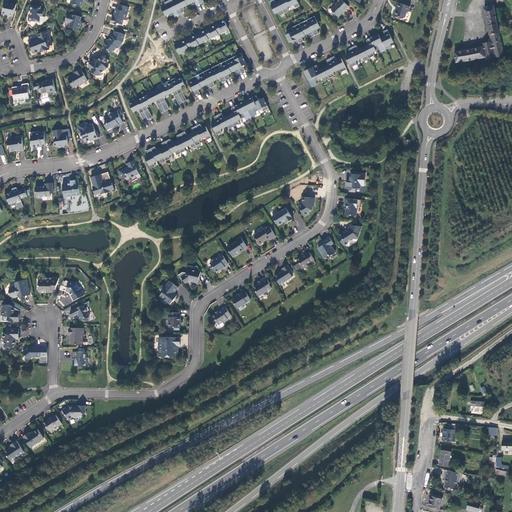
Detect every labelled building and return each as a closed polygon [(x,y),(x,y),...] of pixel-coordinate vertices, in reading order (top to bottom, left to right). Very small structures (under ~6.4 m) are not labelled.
[(166,5),(161,7),(164,15),(166,16),(169,14),(171,16),(174,14),(175,17),(182,13),(181,11),(185,9),(184,7),(191,3),(192,5),(196,4),(197,6),(204,2),(202,0),(169,0),(164,3),(166,5)] [(273,0),(271,0),(269,1),(275,14),(278,12),(280,15),(289,11),(287,8),(294,4),(295,8),(300,6),(296,0),(281,0),(275,3),(273,0)] [(349,7),(342,0),(338,0),(335,4),(335,6),(333,8),(333,12),(339,17),(349,7)] [(16,5),(4,2),(2,13),(7,14),(8,16),(13,17),(14,10),(15,11),(16,5)] [(410,7),(398,3),(397,8),(398,8),(397,10),(396,11),(394,15),(395,16),(401,18),(400,20),(408,22),(411,13),(408,12),(410,7)] [(113,17),(111,23),(117,25),(118,23),(122,25),(124,18),(126,19),(129,8),(120,5),(118,10),(116,9),(114,17),(113,17)] [(41,6),(31,6),(30,21),(40,22),(40,16),(43,16),(43,11),(41,11),(41,6)] [(483,47),(454,52),(456,63),(485,58),(486,60),(504,56),(494,6),(484,8),(491,41),(482,44),(483,47)] [(72,16),(67,15),(65,21),(70,22),(69,28),(79,30),(81,23),(80,23),(82,17),(73,15),(72,16)] [(289,33),(286,35),(290,43),(293,41),(295,46),(304,41),(302,37),(305,36),(305,35),(308,33),(310,38),(319,34),(317,29),(320,27),(315,16),(310,18),(312,22),(309,24),(307,20),(303,22),(304,26),(301,27),(299,24),(295,26),(297,30),(294,31),(292,28),(287,30),(289,33)] [(229,30),(225,21),(222,22),(221,21),(214,25),(215,26),(212,27),(212,26),(204,30),(205,31),(202,32),(202,31),(194,35),(195,36),(192,37),(192,36),(184,40),(185,41),(183,42),(182,41),(174,45),(179,55),(189,50),(199,45),(229,30)] [(351,54),(346,57),(352,67),(357,64),(355,61),(362,58),(364,61),(374,56),(373,53),(380,49),(381,52),(392,47),(390,44),(394,42),(387,30),(384,31),(386,37),(381,39),(379,34),(370,38),(366,40),(369,45),(359,50),(356,45),(349,49),(351,54)] [(30,43),(34,53),(39,51),(41,52),(49,49),(48,47),(52,45),(49,37),(47,37),(46,36),(49,35),(47,31),(38,34),(40,39),(35,41),(30,43)] [(123,42),(125,35),(114,32),(113,37),(112,37),(107,42),(106,42),(104,45),(104,47),(112,54),(116,49),(118,48),(123,42)] [(193,82),(190,83),(196,96),(200,94),(198,89),(202,88),(201,87),(204,86),(207,90),(215,86),(213,81),(219,78),(222,83),(230,78),(228,74),(232,73),(231,72),(235,70),(237,75),(245,71),(243,66),(247,64),(241,53),(237,56),(238,59),(235,61),(233,57),(229,59),(231,63),(228,64),(226,61),(222,63),(223,67),(220,68),(218,65),(214,67),(216,70),(213,72),(211,69),(206,71),(208,74),(205,76),(203,72),(199,74),(201,78),(198,80),(196,76),(191,78),(193,82)] [(108,61),(102,56),(98,61),(95,59),(92,62),(93,63),(90,67),(92,68),(92,72),(96,75),(100,75),(105,69),(107,69),(109,66),(108,65),(106,63),(108,61)] [(304,71),(312,87),(317,84),(316,81),(319,80),(323,78),(324,81),(329,78),(335,76),(333,73),(340,69),(342,72),(347,69),(342,59),(337,62),(334,57),(327,60),(329,65),(319,70),(317,65),(313,67),(304,71)] [(81,69),(75,73),(76,75),(73,77),(72,76),(68,78),(73,88),(78,85),(80,86),(88,81),(81,69)] [(147,96),(130,104),(134,112),(138,110),(139,111),(144,122),(152,118),(147,107),(147,106),(155,101),(156,103),(156,102),(162,113),(170,109),(164,99),(165,98),(164,97),(172,93),(173,94),(174,94),(179,104),(183,102),(187,100),(181,90),(182,90),(181,88),(185,86),(182,78),(177,81),(175,78),(167,82),(169,85),(164,87),(152,93),(147,96)] [(45,81),(36,83),(38,89),(41,88),(42,93),(48,92),(50,93),(56,92),(53,79),(48,80),(48,81),(46,82),(45,81)] [(12,87),(14,100),(18,100),(18,101),(20,102),(24,102),(25,100),(25,99),(29,98),(29,93),(30,93),(29,83),(22,84),(23,87),(17,88),(17,87),(12,87)] [(217,122),(212,124),(217,135),(222,132),(221,129),(228,126),(229,129),(240,124),(238,121),(245,117),(246,120),(257,115),(255,112),(262,108),(264,111),(269,109),(264,98),(258,101),(256,96),(231,108),(234,114),(229,116),(224,119),(221,113),(214,117),(217,122)] [(108,117),(104,119),(107,123),(104,124),(108,130),(113,128),(112,127),(114,126),(115,128),(119,125),(123,123),(117,111),(113,113),(110,112),(108,117)] [(80,129),(78,129),(81,137),(83,138),(85,142),(93,139),(93,140),(99,138),(97,132),(96,131),(93,124),(88,125),(87,123),(79,126),(80,129)] [(145,157),(151,168),(155,166),(154,163),(160,159),(162,163),(166,161),(171,158),(169,155),(172,153),(175,152),(177,155),(186,151),(184,147),(187,146),(190,144),(192,148),(201,143),(199,140),(202,138),(205,137),(207,140),(212,138),(206,127),(203,129),(200,124),(192,128),(194,132),(191,134),(187,136),(185,132),(177,136),(179,140),(176,142),(175,141),(172,143),(170,139),(162,143),(164,148),(161,150),(160,149),(157,151),(155,147),(147,151),(149,156),(145,157)] [(62,129),(53,131),(54,136),(55,136),(56,141),(53,144),(59,148),(60,146),(68,145),(67,136),(65,134),(63,135),(62,129)] [(40,132),(30,134),(32,147),(40,146),(40,147),(42,147),(42,146),(46,145),(44,133),(40,133),(40,132)] [(22,137),(7,139),(8,145),(9,145),(10,151),(14,151),(15,149),(17,149),(18,151),(24,150),(22,137)] [(127,164),(129,168),(125,170),(119,172),(121,177),(123,178),(126,177),(127,179),(129,179),(130,178),(132,181),(137,179),(137,178),(141,176),(139,173),(140,172),(138,166),(135,160),(127,164)] [(97,174),(91,176),(94,186),(93,186),(96,194),(101,193),(110,190),(114,188),(111,180),(108,171),(101,174),(100,174),(98,175),(97,174)] [(366,174),(350,173),(350,180),(351,181),(351,182),(346,182),(346,188),(350,188),(349,191),(355,192),(356,189),(361,189),(361,185),(365,186),(366,174)] [(78,180),(71,181),(71,183),(68,184),(68,183),(62,184),(64,197),(66,197),(69,200),(71,196),(81,195),(78,180)] [(54,191),(53,183),(45,183),(45,186),(35,187),(36,197),(38,198),(41,198),(43,197),(51,196),(50,194),(50,191),(54,191)] [(16,202),(19,210),(24,209),(21,199),(28,197),(25,188),(18,191),(16,187),(12,189),(13,192),(6,194),(9,204),(16,202)] [(314,205),(315,198),(303,197),(303,202),(303,204),(299,207),(305,217),(309,214),(309,212),(312,210),(313,205),(314,205)] [(362,200),(345,199),(345,203),(347,203),(347,206),(349,206),(349,209),(347,209),(346,209),(345,215),(357,216),(357,207),(358,204),(361,204),(362,200)] [(286,208),(272,217),(278,226),(285,221),(287,223),(293,219),(286,208)] [(357,230),(358,226),(351,225),(349,231),(347,232),(346,230),(338,235),(341,239),(341,241),(344,245),(345,246),(348,244),(349,242),(352,240),(353,239),(355,240),(358,238),(360,231),(357,230)] [(264,229),(254,236),(257,240),(257,242),(258,244),(260,245),(263,243),(263,241),(266,240),(268,240),(270,238),(271,240),(276,236),(270,227),(265,230),(264,229)] [(238,241),(227,248),(233,258),(238,254),(239,253),(247,247),(241,237),(237,239),(238,241)] [(329,237),(322,241),(325,245),(323,246),(322,246),(318,248),(324,258),(330,255),(330,256),(336,253),(331,245),(333,244),(329,237)] [(307,265),(314,260),(309,252),(306,254),(305,252),(301,255),(302,256),(297,260),(302,268),(304,268),(306,266),(307,265)] [(228,264),(222,253),(218,256),(218,257),(215,259),(215,260),(210,263),(213,267),(212,269),(214,272),(216,272),(219,270),(221,271),(221,270),(225,267),(225,266),(228,264)] [(288,265),(282,269),(283,270),(281,272),(275,277),(280,285),(293,277),(290,274),(293,272),(288,265)] [(202,274),(197,266),(196,266),(195,268),(192,268),(192,270),(188,269),(186,274),(182,277),(185,283),(189,281),(194,282),(193,283),(198,284),(201,282),(200,279),(198,279),(198,276),(202,274)] [(266,277),(257,282),(259,284),(254,288),(259,296),(272,288),(269,284),(270,283),(266,277)] [(59,278),(46,278),(45,281),(39,281),(39,287),(37,288),(37,289),(37,290),(40,293),(41,293),(42,293),(43,291),(47,291),(47,293),(51,292),(51,291),(55,291),(59,278)] [(30,295),(27,280),(16,282),(15,284),(16,287),(10,288),(9,290),(10,296),(13,298),(18,296),(21,298),(24,297),(24,296),(30,295)] [(66,281),(64,287),(67,288),(66,291),(70,292),(72,296),(72,297),(74,301),(85,295),(83,291),(81,286),(79,287),(77,284),(74,283),(74,282),(69,281),(69,282),(66,281)] [(178,287),(170,281),(166,286),(164,285),(162,285),(160,288),(160,290),(163,292),(160,297),(162,299),(162,302),(165,304),(167,303),(167,302),(170,305),(173,301),(172,300),(174,298),(174,299),(177,296),(174,293),(178,287)] [(238,296),(232,300),(237,308),(251,300),(246,292),(242,294),(241,293),(237,295),(238,296)] [(89,301),(71,311),(71,317),(73,317),(79,314),(80,315),(79,315),(82,321),(89,321),(89,315),(87,311),(89,310),(88,307),(89,306),(89,301)] [(16,314),(19,310),(10,305),(2,305),(2,309),(3,310),(3,316),(8,316),(8,321),(19,321),(19,315),(16,314)] [(222,309),(222,310),(218,312),(217,312),(216,314),(212,316),(215,321),(216,320),(219,325),(223,322),(224,322),(228,320),(227,318),(231,316),(226,307),(222,309)] [(180,312),(169,312),(169,316),(168,316),(168,321),(169,322),(169,327),(174,328),(174,330),(180,330),(180,325),(179,324),(180,323),(181,317),(180,317),(180,312)] [(84,328),(69,328),(69,336),(70,336),(70,344),(83,344),(83,336),(84,336),(84,328)] [(19,329),(7,329),(7,334),(3,334),(3,339),(5,340),(5,347),(13,347),(16,345),(16,339),(19,339),(19,329)] [(180,337),(159,337),(159,357),(172,357),(178,353),(178,349),(177,349),(177,346),(180,346),(180,337)] [(32,347),(28,347),(23,352),(23,353),(29,360),(32,357),(41,357),(41,347),(37,347),(37,346),(33,346),(32,347)] [(86,352),(72,352),(72,358),(76,358),(76,360),(75,360),(75,366),(78,366),(78,367),(86,367),(86,363),(88,363),(88,357),(86,357),(86,352)] [(484,403),(471,401),(470,411),(483,412),(484,403)] [(70,407),(69,405),(62,410),(69,419),(73,417),(74,418),(77,418),(78,417),(78,415),(82,416),(82,413),(86,413),(86,406),(73,406),(73,407),(70,407)] [(49,420),(43,424),(46,428),(47,428),(49,431),(51,431),(53,430),(53,428),(57,426),(58,427),(62,424),(56,415),(52,418),(52,417),(48,420),(49,420)] [(458,427),(444,425),(442,440),(452,441),(453,430),(457,430),(457,431),(458,427)] [(29,432),(23,437),(30,447),(44,438),(38,430),(31,434),(29,432)] [(12,447),(5,452),(11,461),(24,452),(17,441),(11,445),(12,447)] [(511,442),(503,441),(502,449),(511,451),(511,442)] [(449,466),(451,453),(442,451),(439,464),(449,466)] [(502,456),(496,456),(496,466),(509,467),(510,464),(502,463),(502,456)] [(444,480),(442,488),(449,490),(449,488),(454,489),(455,483),(459,483),(461,474),(444,470),(442,480),(444,480)] [(443,497),(435,495),(435,497),(431,495),(428,505),(440,509),(443,497)] [(475,511),(478,511),(481,504),(469,500),(466,509),(475,511)]
